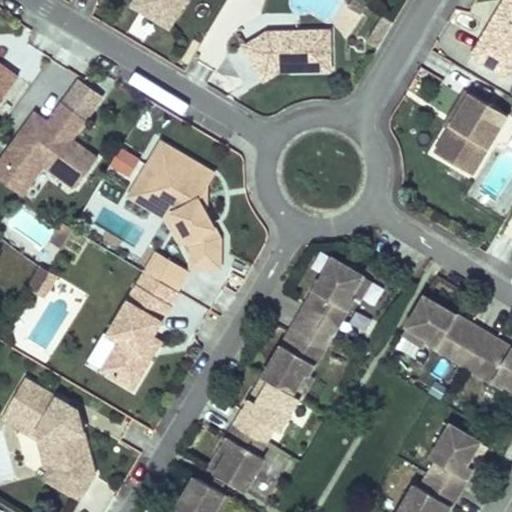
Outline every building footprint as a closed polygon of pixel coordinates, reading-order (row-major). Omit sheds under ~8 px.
[(511,0),(505,0),(504,2),(510,6),(504,18),(493,21),(471,57),(507,79),(511,70),(511,0)] [(510,6),(504,2),(493,21),(504,18),(510,6)] [(395,22),(384,15),(377,26),(388,33),(395,22)] [(388,33),(377,26),(371,37),(382,44),(388,33)] [(268,31),(244,46),(262,75),(283,62),(292,62),(292,71),(331,70),(330,30),(268,31)] [(0,93),(15,72),(0,60),(0,93)] [(283,62),(262,75),(265,79),(279,71),(292,71),(292,62),(283,62)] [(507,116),(465,91),(457,105),(462,108),(436,153),(473,175),(507,116)] [(83,115),(60,98),(45,120),(31,110),(0,153),(0,161),(27,181),(40,162),(72,185),(93,155),(67,136),(83,115)] [(462,108),(457,105),(445,126),(450,128),(462,108)] [(218,172),(166,142),(144,179),(162,190),(156,199),(178,212),(193,237),(197,244),(197,260),(225,260),(225,237),(203,198),(218,172)] [(109,164),(130,177),(142,158),(122,145),(109,164)] [(27,181),(0,161),(0,176),(19,190),(27,181)] [(162,190),(144,179),(135,196),(173,218),(186,241),(193,237),(178,212),(156,199),(162,190)] [(63,250),(75,230),(64,224),(53,244),(63,250)] [(192,273),(160,254),(148,274),(181,293),(192,273)] [(310,300),(299,319),(334,341),(360,297),(356,295),(368,274),(337,255),(318,287),(323,290),(315,303),(310,300)] [(57,277),(40,266),(27,288),(38,294),(43,284),(50,288),(57,277)] [(181,293),(148,274),(141,286),(174,307),(182,293),(181,293)] [(377,279),(368,274),(356,295),(360,297),(365,300),(377,279)] [(45,298),(50,288),(43,284),(38,294),(45,298)] [(174,307),(141,286),(111,336),(123,343),(105,372),(136,391),(155,358),(147,353),(155,338),(174,307)] [(323,290),(318,287),(310,300),(315,303),(323,290)] [(427,295),(410,324),(430,336),(427,343),(503,390),(506,385),(511,389),(511,350),(511,352),(498,344),(501,339),(472,322),(469,327),(456,319),(459,314),(427,295)] [(472,322),(459,314),(456,319),(469,327),(472,322)] [(285,342),(265,376),(272,380),(295,394),(308,371),(314,374),(334,341),(299,319),(293,329),(298,332),(290,345),(285,342)] [(430,336),(410,324),(404,333),(425,345),(427,343),(430,336)] [(298,332),(293,329),(285,342),(290,345),(298,332)] [(164,344),(155,338),(147,353),(155,358),(164,344)] [(511,350),(511,345),(501,339),(498,344),(511,352),(511,350)] [(314,374),(308,371),(295,394),(301,397),(303,399),(317,376),(314,374)] [(272,380),(265,376),(253,396),(260,400),(272,380)] [(68,402),(26,378),(6,412),(43,434),(52,466),(46,476),(82,496),(96,471),(81,420),(64,410),(68,402)] [(253,396),(238,422),(268,440),(277,425),(282,428),(301,397),(295,394),(272,380),(260,400),(253,396)] [(503,390),(500,394),(511,400),(511,389),(506,385),(503,390)] [(78,407),(68,402),(64,410),(81,420),(78,407)] [(43,434),(6,412),(4,417),(39,437),(47,467),(52,466),(43,434)] [(231,448),(216,474),(245,491),(267,455),(261,451),(268,440),(238,422),(224,444),(231,448)] [(481,439),(452,422),(432,455),(438,458),(422,485),(416,481),(397,511),(436,511),(438,510),(442,511),(445,511),(474,465),(467,461),(481,439)] [(487,443),(481,439),(467,461),(474,465),(487,443)] [(231,448),(224,444),(209,470),(216,474),(231,448)] [(229,492),(197,473),(179,505),(183,507),(180,511),(216,511),(229,492)] [(228,511),(237,497),(229,492),(216,511),(228,511)]
